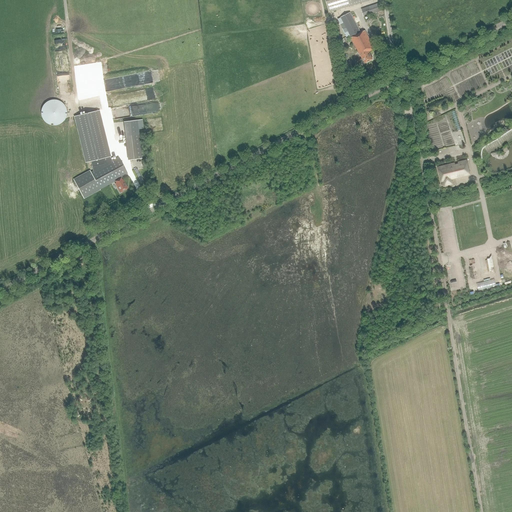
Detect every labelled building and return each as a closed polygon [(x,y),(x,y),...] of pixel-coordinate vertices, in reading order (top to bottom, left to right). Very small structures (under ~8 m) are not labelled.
[(325,0),(329,12),(369,0),(325,0)] [(364,17),(382,10),(380,2),(361,9),(364,17)] [(340,24),(343,23),(351,38),(363,60),(364,60),(365,63),(372,59),(368,52),(374,49),(365,30),(360,33),(350,13),(337,19),(340,24)] [(337,49),(343,48),(339,24),(337,25),(337,28),(334,28),(337,49)] [(41,109),(41,113),(41,116),(42,119),(44,121),(46,123),(49,125),(52,125),(55,125),(58,125),(61,123),(64,121),(65,119),(66,116),(67,113),(66,109),(65,107),(64,104),(61,102),(58,100),(55,100),(52,100),(49,100),(46,102),(44,104),(42,107),(41,109)] [(127,188),(123,180),(122,180),(121,178),(127,174),(118,157),(112,160),(110,157),(111,157),(99,110),(74,117),(85,163),(91,161),(93,171),(91,172),(90,170),(73,179),(83,198),(115,181),(116,183),(115,184),(118,189),(119,189),(120,192),(127,188)] [(142,159),(137,120),(123,122),(128,160),(142,159)] [(437,167),(441,182),(444,181),(445,186),(453,184),(452,179),(470,175),(467,160),(458,162),(458,164),(455,165),(454,163),(437,167)] [(484,266),(490,265),(489,258),(475,260),(475,267),(472,267),(473,273),(476,272),(476,274),(485,272),(484,266)]
